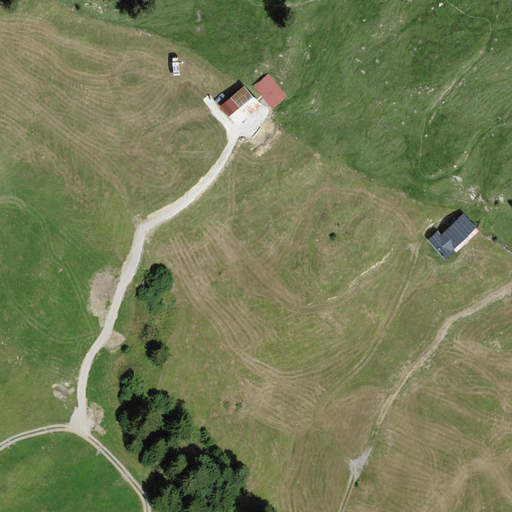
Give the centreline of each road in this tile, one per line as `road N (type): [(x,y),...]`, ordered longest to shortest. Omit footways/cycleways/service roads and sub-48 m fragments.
road 1 (track): [(432,228),(374,347),(316,418),(321,436),(351,464),(341,511)]
road 2 (track): [(0,447),(41,429),(78,429),(128,479),(144,511)]
